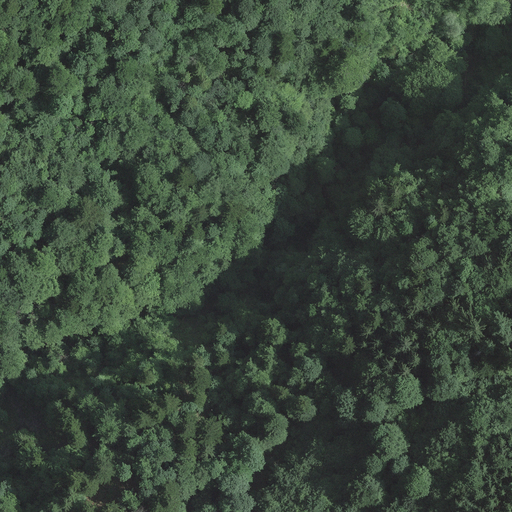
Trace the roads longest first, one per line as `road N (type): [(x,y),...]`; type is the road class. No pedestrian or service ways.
road 1 (track): [(389,511),(419,437),(449,390),(511,369)]
road 2 (track): [(128,0),(0,109)]
